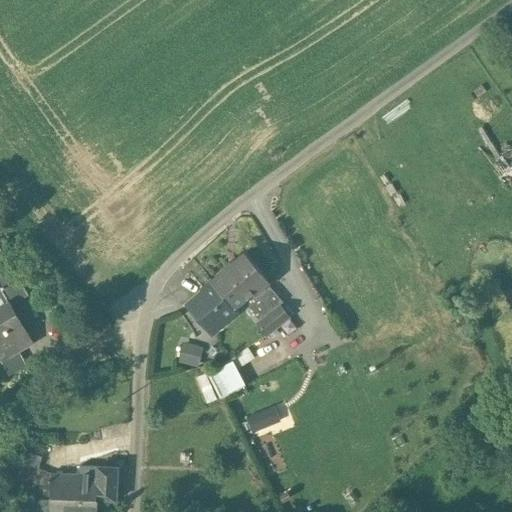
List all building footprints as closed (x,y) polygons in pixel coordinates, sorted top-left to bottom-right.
[(0,249),(0,273),(10,267),(0,249)] [(245,254),(211,282),(213,284),(224,297),(229,293),(239,305),(241,303),(253,294),(254,295),(267,284),(269,282),(245,254)] [(27,295),(10,267),(0,273),(0,289),(10,306),(27,295)] [(213,284),(189,304),(199,316),(205,317),(215,329),(237,310),(236,308),(239,305),(229,293),(224,297),(213,284)] [(267,284),(254,295),(253,294),(241,303),(256,324),(281,305),(283,303),(267,284)] [(10,306),(0,289),(0,353),(5,350),(10,357),(19,351),(32,343),(10,306)] [(281,305),(256,324),(266,337),(290,318),(281,305)] [(180,361),(200,365),(204,345),(184,341),(180,361)] [(238,366),(255,359),(250,348),(233,355),(238,366)] [(10,357),(1,362),(10,376),(27,366),(25,361),(19,351),(10,357)] [(231,362),(209,374),(221,399),(244,387),(231,362)] [(246,416),(252,432),(281,422),(276,406),(246,416)] [(121,468),(82,464),(81,474),(54,473),(52,499),(100,503),(101,502),(118,502),(121,468)] [(54,473),(27,465),(19,476),(18,494),(34,497),(52,499),(54,473)] [(51,511),(52,499),(34,497),(33,511),(51,511)] [(99,511),(100,503),(52,499),(51,511),(99,511)]
